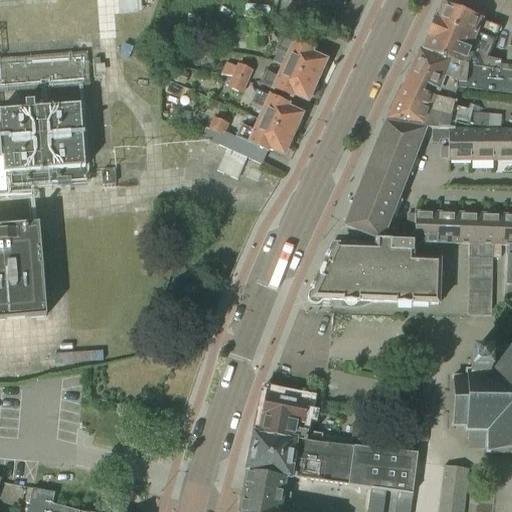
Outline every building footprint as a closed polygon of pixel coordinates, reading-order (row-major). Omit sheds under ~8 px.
[(302,0),(300,8),(343,6),(345,0),(302,0)] [(422,52),(462,65),(482,69),(499,71),(500,62),(487,58),(493,42),(499,29),(444,8),(440,10),(435,21),(434,21),(427,38),(428,39),(422,52)] [(246,21),(270,23),(270,12),(247,11),(246,21)] [(263,49),(263,36),(246,36),(246,50),(263,49)] [(272,63),(278,66),(316,82),(318,78),(322,77),(325,70),(324,64),(326,59),(308,51),(309,48),(281,36),(276,49),(278,50),(272,63)] [(456,90),(511,95),(511,72),(499,71),(482,69),(462,65),(422,52),(417,56),(412,67),(406,81),(417,84),(439,92),(444,79),(457,84),(456,90)] [(86,53),(0,59),(0,93),(89,87),(86,53)] [(231,79),(235,68),(226,64),(220,77),(231,79)] [(235,68),(231,79),(226,88),(241,95),(252,72),(237,65),(235,68)] [(316,82),(278,66),(274,76),(261,71),(256,84),(288,98),(289,95),(307,103),(309,98),(313,98),(316,90),(315,84),(316,82)] [(183,86),(188,74),(175,69),(170,81),(183,86)] [(402,87),(395,102),(445,118),(451,119),(454,108),(455,104),(436,100),(424,95),(413,91),(402,87)] [(259,109),(255,119),(292,136),(293,133),(297,131),(301,124),(299,120),(301,116),(283,108),(284,105),(253,91),(247,104),(259,109)] [(395,102),(384,124),(425,129),(432,129),(447,129),(454,129),(455,125),(444,125),(445,118),(395,102)] [(0,112),(0,193),(83,187),(77,107),(0,112)] [(454,108),(451,119),(465,123),(467,112),(454,108)] [(489,114),(470,113),(469,126),(488,127),(489,114)] [(488,127),(488,130),(492,130),(500,130),(501,115),(489,114),(488,127)] [(220,137),(225,126),(211,119),(205,131),(220,137)] [(292,136),(255,119),(250,130),(238,125),(232,138),(264,152),(265,149),(283,157),(285,152),(289,151),(292,143),(291,139),(292,136)] [(360,185),(343,228),(378,241),(381,242),(397,200),(403,186),(406,177),(425,129),(384,124),(369,163),(365,173),(360,185)] [(432,129),(432,144),(439,144),(439,141),(448,141),(447,129),(432,129)] [(448,148),(441,148),(441,160),(448,160),(448,161),(470,161),(470,130),(454,129),(447,129),(448,141),(448,148)] [(488,130),(470,130),(470,161),(492,161),(492,130),(488,130)] [(511,130),(500,130),(492,130),(492,161),(511,161),(511,130)] [(225,158),(218,176),(240,184),(247,166),(225,158)] [(101,186),(115,185),(114,171),(100,172),(101,186)] [(414,226),(413,243),(435,244),(436,214),(414,213),(414,215),(408,215),(407,226),(414,226)] [(459,215),(436,214),(435,244),(457,245),(459,215)] [(481,216),(459,215),(457,245),(467,246),(479,246),(481,216)] [(503,217),(481,216),(479,246),(492,247),(502,247),(503,217)] [(511,247),(511,216),(503,217),(502,247),(511,247)] [(66,301),(106,299),(103,222),(63,223),(66,301)] [(0,320),(44,318),(38,226),(0,228),(0,320)] [(320,280),(312,297),(315,302),(438,304),(440,261),(413,259),(413,254),(412,254),(412,243),(390,243),(391,242),(381,242),(378,241),(375,241),(374,249),(348,249),(336,248),(327,265),(326,265),(325,267),(321,277),(320,279),(320,280)] [(490,318),(492,247),(479,246),(467,246),(466,317),(490,318)] [(511,248),(506,248),(503,304),(511,304),(511,248)] [(0,362),(25,361),(24,340),(0,340),(0,362)] [(511,352),(486,352),(486,356),(469,356),(468,374),(465,373),(465,379),(454,379),(454,427),(467,427),(467,433),(468,433),(468,450),(483,451),(484,455),(511,454),(511,352)] [(155,399),(193,407),(199,380),(162,372),(155,399)] [(256,435),(294,440),(298,423),(305,424),(308,408),(265,397),(256,435)] [(385,411),(375,409),(374,417),(384,419),(385,411)] [(136,417),(126,449),(166,461),(176,429),(136,417)] [(294,440),(256,435),(253,435),(245,472),(291,479),(370,490),(385,492),(397,494),(412,496),(417,455),(322,443),(294,440)] [(443,468),(437,511),(461,511),(467,470),(443,468)] [(238,511),(279,511),(281,508),(288,509),(290,494),(283,493),(286,480),(291,481),(291,479),(245,472),(238,511)] [(142,511),(145,489),(106,485),(102,511),(142,511)] [(21,502),(24,492),(3,487),(1,497),(21,502)] [(54,494),(32,490),(27,511),(77,511),(78,511),(51,506),(54,494)] [(370,490),(367,511),(383,511),(385,492),(370,490)] [(397,494),(394,511),(409,511),(412,496),(397,494)]
